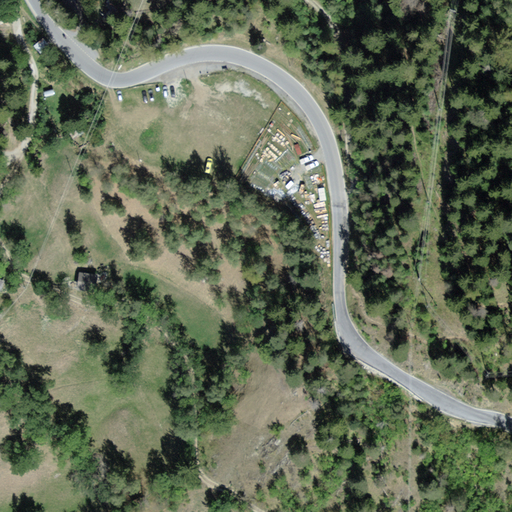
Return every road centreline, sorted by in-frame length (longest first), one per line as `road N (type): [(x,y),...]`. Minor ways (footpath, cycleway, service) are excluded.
road 1 (tertiary): [(34,0),(97,74),(126,79),(187,57),(233,56),(303,98),(328,136),(338,175),(339,332),(356,358),(511,434)]
road 2 (track): [(263,511),(197,479),(202,369),(135,313),(35,284),(0,253)]
road 3 (track): [(0,165),(26,144),(36,78),(19,42),(13,0)]
